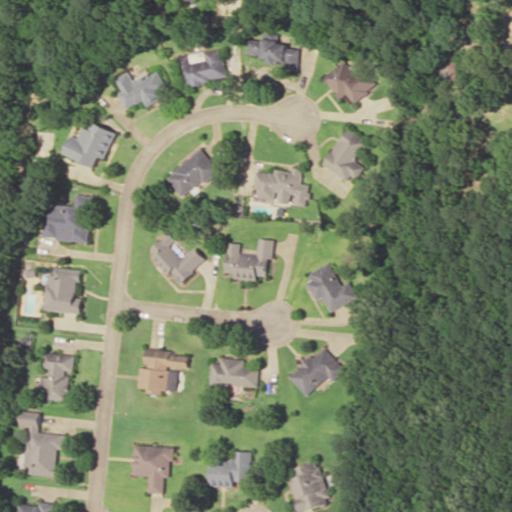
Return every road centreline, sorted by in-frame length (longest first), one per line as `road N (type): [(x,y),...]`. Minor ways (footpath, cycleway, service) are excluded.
road 1 (residential): [(91,511),(126,198),(143,162),(157,140),(219,109),(295,116)]
road 2 (residential): [(115,306),(275,321)]
